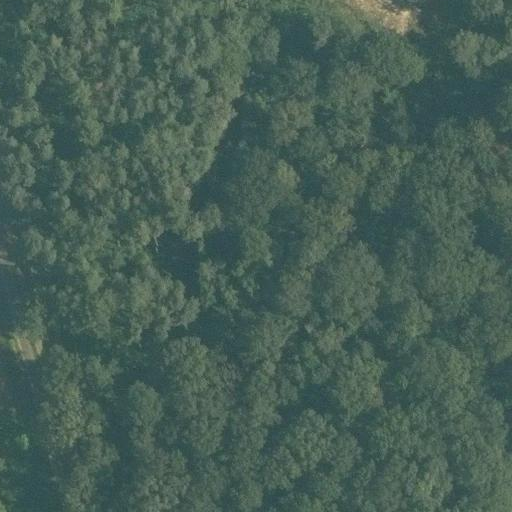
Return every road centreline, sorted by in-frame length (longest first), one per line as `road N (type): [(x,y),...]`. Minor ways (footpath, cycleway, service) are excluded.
road 1 (track): [(39,383),(511,448)]
road 2 (unclassified): [(0,220),(75,511)]
